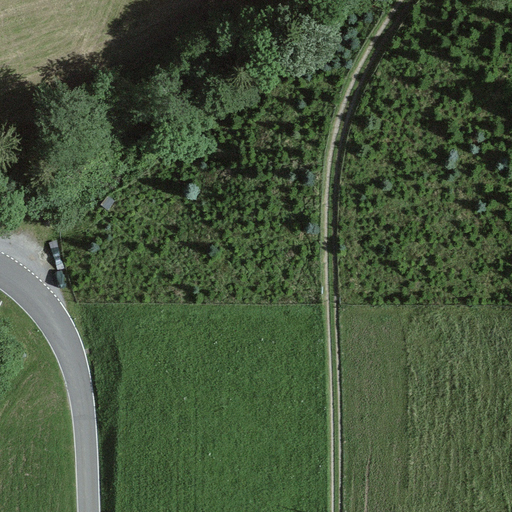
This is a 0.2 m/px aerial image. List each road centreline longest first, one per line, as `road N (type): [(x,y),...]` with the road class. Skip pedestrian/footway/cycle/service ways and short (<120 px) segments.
road 1 (track): [(406,0),(359,72),(335,131),(328,189),(335,511)]
road 2 (unclassified): [(0,269),(44,307),(68,345),(84,422),(88,511)]
